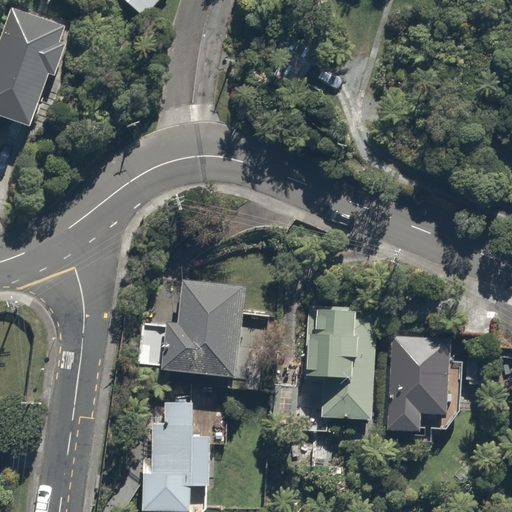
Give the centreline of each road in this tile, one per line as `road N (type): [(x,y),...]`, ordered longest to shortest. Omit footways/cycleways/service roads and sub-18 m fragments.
road 1 (tertiary): [(56,241),(145,176),(204,164),(291,187),(511,276)]
road 2 (residential): [(55,511),(80,325),(56,241)]
